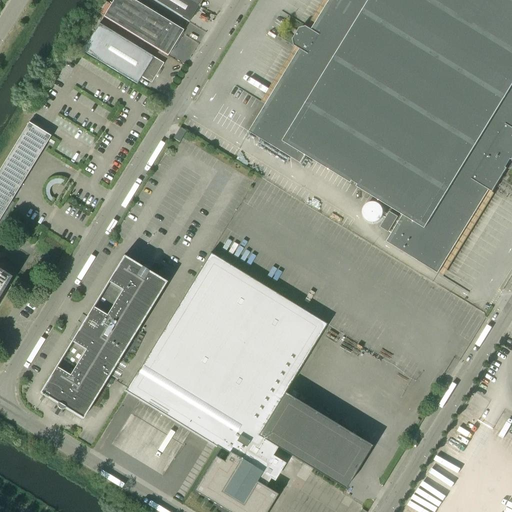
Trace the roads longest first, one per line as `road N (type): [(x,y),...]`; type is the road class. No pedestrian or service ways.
road 1 (unclassified): [(0,387),(238,0)]
road 2 (unclassified): [(384,511),(511,303)]
road 3 (unclassified): [(181,511),(0,404)]
road 4 (unknown): [(497,390),(475,435),(463,511)]
